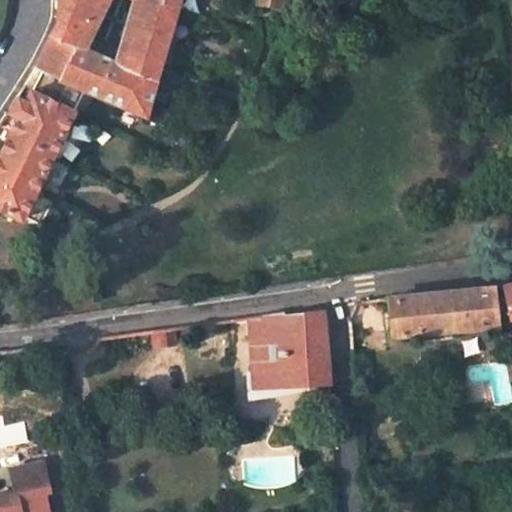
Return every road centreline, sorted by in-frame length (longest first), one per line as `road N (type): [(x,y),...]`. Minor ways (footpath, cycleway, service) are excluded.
road 1 (residential): [(335,289),(0,339)]
road 2 (residential): [(349,511),(335,289)]
road 3 (residential): [(511,262),(335,289)]
